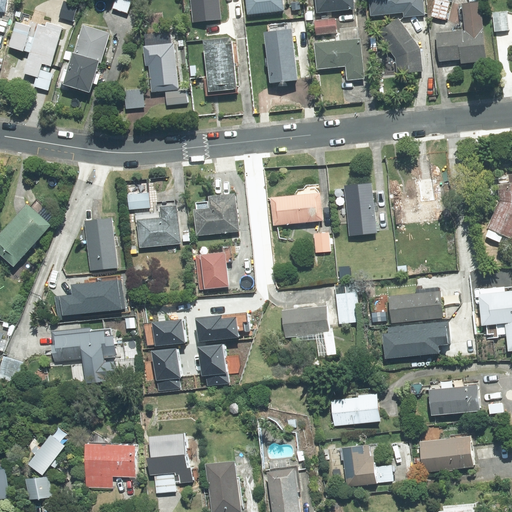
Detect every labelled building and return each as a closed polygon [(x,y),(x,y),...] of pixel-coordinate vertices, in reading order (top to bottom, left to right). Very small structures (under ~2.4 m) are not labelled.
[(0,0),(0,10),(8,12),(9,0),(0,0)] [(115,0),(112,10),(127,15),(132,0),(131,0),(115,0)] [(215,24),(212,0),(184,0),(188,27),(215,24)] [(449,2),(449,0),(435,0),(432,17),(446,20),(450,2),(449,2)] [(465,31),(436,34),(440,63),(461,60),(462,64),(488,61),(484,29),(482,30),(479,3),(462,5),(465,31)] [(410,25),(425,23),(424,5),(409,6),(410,25)] [(338,34),(335,7),(315,9),(315,10),(306,11),(307,22),(316,22),(318,36),(338,34)] [(510,30),(508,11),(493,13),(495,31),(510,30)] [(398,75),(424,72),(421,50),(399,20),(378,35),(396,59),(398,75)] [(52,68),(63,29),(47,24),(46,27),(31,23),(30,27),(16,23),(9,48),(30,54),(24,75),(39,79),(42,69),(43,65),(52,68)] [(110,36),(83,27),(63,89),(90,98),(110,36)] [(300,83),(294,31),(266,34),(271,86),(300,83)] [(239,90),(233,39),(205,42),(210,94),(239,90)] [(365,79),(361,39),(314,44),(317,70),(345,67),(347,81),(365,79)] [(149,68),(152,94),(179,92),(174,46),(144,49),(145,68),(149,68)] [(56,74),(42,69),(36,88),(50,92),(56,74)] [(145,89),(126,90),(127,109),(146,109),(145,89)] [(188,92),(166,94),(168,106),(189,104),(188,92)] [(492,169),(511,168),(511,158),(492,158),(492,169)] [(511,238),(511,173),(509,174),(510,183),(498,184),(500,200),(488,227),(490,228),(486,236),(500,242),(504,234),(511,238)] [(443,222),(437,175),(412,178),(415,206),(401,208),(403,226),(443,222)] [(377,233),(372,182),(345,185),(350,236),(377,233)] [(274,225),(324,220),(321,193),(271,197),(274,225)] [(131,211),(151,209),(150,195),(129,196),(131,211)] [(196,238),(240,234),(236,196),(208,199),(210,210),(193,212),(196,238)] [(0,251),(17,267),(55,225),(31,203),(0,236),(0,251)] [(140,250),(181,246),(178,208),(160,210),(161,221),(138,223),(140,250)] [(118,269),(113,221),(85,224),(90,273),(118,269)] [(332,251),(330,232),(315,233),(317,252),(332,251)] [(228,252),(197,255),(201,289),(232,286),(228,252)] [(360,322),(356,290),(335,293),(339,324),(360,322)] [(511,290),(479,294),(482,326),(486,325),(488,338),(498,337),(498,335),(506,334),(508,351),(511,350),(511,290)] [(440,291),(389,296),(391,323),(443,318),(440,291)] [(330,333),(327,306),(283,311),(286,338),(322,334),(324,354),(334,353),(332,333),(330,333)] [(223,317),(222,309),(196,310),(197,326),(201,326),(202,363),(237,361),(235,316),(223,317)] [(475,334),(473,314),(450,316),(452,337),(475,334)] [(92,333),(92,329),(74,331),(75,337),(55,339),(58,363),(116,358),(114,339),(111,340),(111,332),(92,333)] [(5,359),(0,380),(19,385),(24,364),(5,359)] [(433,415),(482,411),(479,385),(431,390),(433,415)] [(335,426),(381,421),(378,393),(358,395),(359,397),(332,400),(335,426)] [(182,481),(195,479),(193,463),(190,464),(185,429),(151,434),(154,452),(149,452),(152,473),(178,469),(178,472),(181,471),(182,481)] [(56,456),(66,444),(51,433),(41,446),(36,442),(32,448),(36,452),(29,461),(44,473),(52,462),(55,464),(59,459),(56,456)] [(137,442),(87,440),(86,486),(113,488),(114,475),(136,476),(137,442)] [(425,472),(475,466),(473,440),(422,446),(425,472)] [(379,484),(376,462),(368,463),(365,444),(344,447),(349,487),(379,484)] [(341,454),(331,455),(332,465),(342,463),(341,454)] [(237,511),(238,510),(242,510),(235,457),(205,461),(212,511),(226,511),(228,511),(227,511),(237,511)] [(0,496),(10,495),(6,462),(0,462),(0,496)] [(302,511),(296,465),(268,468),(273,511),(302,511)] [(32,499),(53,497),(50,473),(30,475),(32,499)] [(180,505),(192,508),(200,510),(203,500),(183,494),(180,505)]
